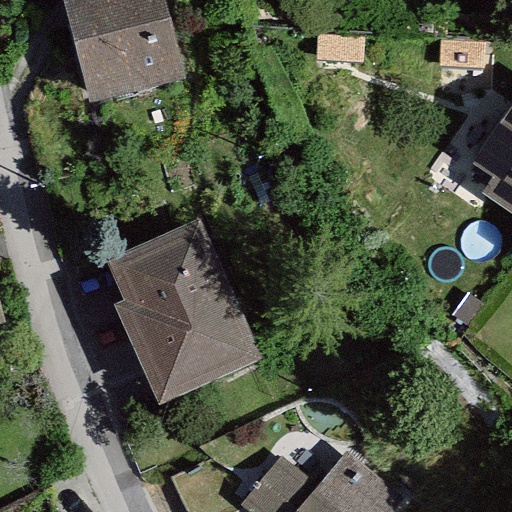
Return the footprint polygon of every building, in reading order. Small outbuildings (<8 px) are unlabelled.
[(170,0),(75,0),(104,107),(193,83),(170,0)] [(492,198),(511,211),(511,121),(483,166),(503,180),(492,198)] [(209,239),(126,274),(181,404),(264,368),(209,239)] [(0,329),(17,325),(0,258),(0,329)] [(407,511),(345,455),(293,511),(407,511)]
